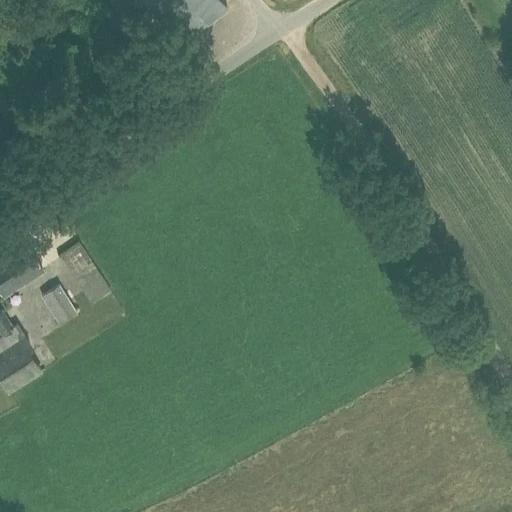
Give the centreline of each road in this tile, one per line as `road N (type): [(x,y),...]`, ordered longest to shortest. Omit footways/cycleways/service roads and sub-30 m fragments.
road 1 (track): [(284,24),(511,389)]
road 2 (residential): [(0,208),(284,24)]
